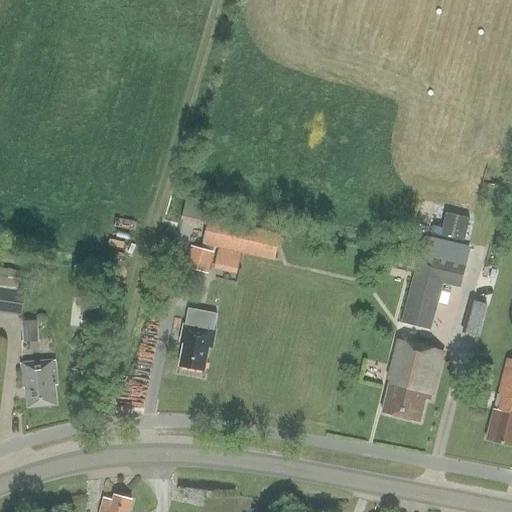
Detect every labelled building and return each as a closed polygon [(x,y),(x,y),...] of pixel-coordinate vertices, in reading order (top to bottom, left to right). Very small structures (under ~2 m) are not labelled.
[(470,219),(447,213),(443,229),(434,226),(432,234),(464,242),(470,219)] [(192,245),(186,268),(210,274),(210,271),(226,275),(229,265),(223,264),(225,255),(215,253),(216,247),(275,261),(281,235),(210,218),(204,244),(205,245),(204,248),(192,245)] [(422,244),(402,323),(432,330),(444,284),(460,288),(468,256),(422,244)] [(0,312),(22,316),(25,293),(0,289),(0,312)] [(85,303),(82,323),(98,325),(100,305),(85,303)] [(215,331),(218,313),(189,309),(186,325),(184,325),(181,343),(184,343),(180,366),(205,371),(209,348),(213,349),(216,331),(215,331)] [(482,317),(469,313),(464,333),(476,337),(482,317)] [(511,314),(511,320),(511,359),(508,359),(487,440),(511,446),(511,314)] [(25,338),(40,338),(38,318),(24,319),(25,338)] [(431,401),(444,352),(399,340),(389,380),(391,381),(383,413),(421,423),(426,400),(431,401)] [(57,406),(55,386),(58,386),(56,363),(22,366),(24,389),(26,389),(28,409),(57,406)] [(129,511),(132,501),(115,496),(114,501),(105,499),(101,511),(129,511)]
